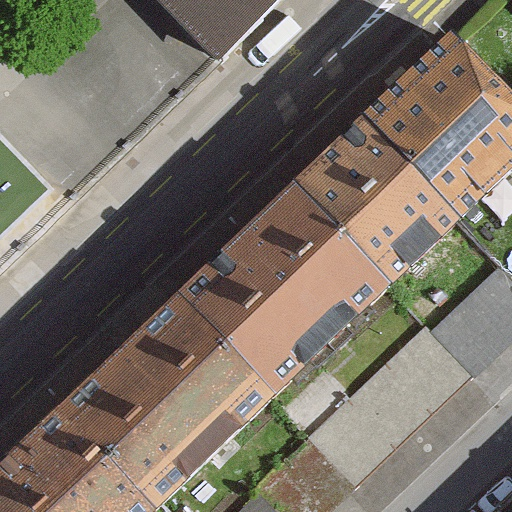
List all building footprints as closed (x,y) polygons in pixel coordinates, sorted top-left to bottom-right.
[(146,0),(211,66),(279,0),(146,0)] [(367,125),(459,223),(511,174),(511,106),(454,44),(367,125)] [(367,125),(298,188),(390,287),(459,223),(367,125)] [(298,188),(179,299),(271,398),(390,287),(298,188)] [(511,285),(489,261),(421,326),(465,371),(511,326),(511,285)] [(179,299),(54,415),(144,511),(148,511),(271,398),(179,299)] [(465,371),(421,326),(415,319),(299,429),(350,482),(465,371)] [(144,511),(54,415),(0,465),(0,511),(144,511)] [(318,511),(350,482),(299,429),(244,480),(274,511),(318,511)] [(274,511),(244,480),(210,511),(274,511)]
